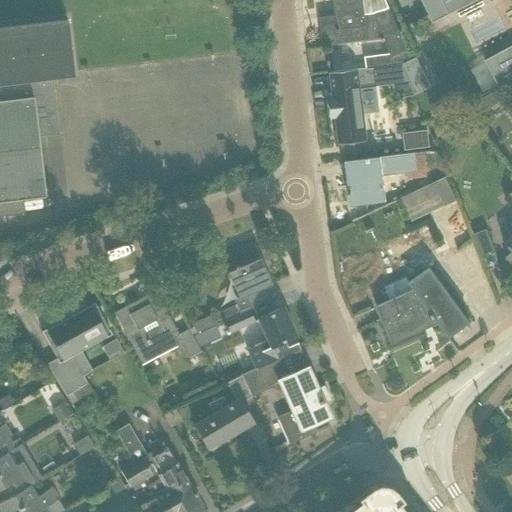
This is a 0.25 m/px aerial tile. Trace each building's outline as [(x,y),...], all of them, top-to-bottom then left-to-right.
[(332,0),(335,16),(319,18),(323,46),(343,44),(385,39),(390,54),(392,57),(407,50),(397,25),(389,6),(374,12),(365,14),(362,0),(332,0)] [(450,15),(442,0),(490,0),(491,2),(495,0),(421,0),(433,23),(450,15)] [(0,216),(6,216),(23,214),(21,200),(45,197),(37,137),(58,134),(52,80),(74,77),(73,72),(67,20),(0,27),(0,216)] [(511,79),(511,45),(485,61),(499,87),(511,79)] [(333,98),(329,98),(332,118),(336,118),(339,145),(367,141),(364,114),(379,112),(376,88),(374,67),(368,68),(330,73),(333,98)] [(386,202),(383,176),(417,172),(415,153),(345,162),(351,206),(386,202)] [(401,199),(412,221),(457,200),(446,178),(401,199)] [(511,248),(511,252),(505,258),(511,265),(511,191),(505,198),(511,206),(511,223),(511,225),(511,226),(511,230),(503,238),(511,248)] [(487,230),(475,234),(477,240),(484,257),(496,252),(487,230)] [(250,297),(249,294),(271,284),(259,258),(226,273),(238,299),(233,301),(238,312),(250,307),(247,298),(250,297)] [(416,290),(395,299),(377,307),(391,339),(433,320),(436,318),(449,337),(469,322),(430,269),(411,283),(416,290)] [(114,313),(123,330),(141,364),(177,345),(185,360),(200,352),(197,348),(191,337),(187,330),(179,335),(176,331),(155,291),(114,313)] [(71,355),(110,334),(104,322),(94,304),(42,333),(57,358),(46,364),(66,395),(86,383),(71,355)] [(246,349),(255,370),(280,358),(281,357),(299,349),(281,308),(263,316),(258,318),(268,340),(246,349)] [(249,310),(223,322),(229,333),(254,322),(249,310)] [(210,316),(192,325),(196,334),(202,332),(214,326),(210,316)] [(196,334),(191,337),(197,348),(207,343),(202,332),(196,334)] [(328,399),(324,388),(318,390),(308,367),(287,375),(280,358),(255,370),(241,376),(250,396),(271,388),(282,393),(291,413),(280,419),(289,440),(326,424),(324,420),(330,417),(323,401),(328,399)] [(250,396),(241,376),(225,383),(235,400),(226,406),(220,396),(206,404),(213,414),(193,425),(207,449),(252,422),(240,402),(250,396)] [(8,395),(0,399),(0,402),(3,408),(12,403),(8,395)] [(61,405),(52,410),(58,421),(67,416),(61,405)] [(0,455),(5,453),(13,448),(7,438),(10,436),(3,425),(0,426),(0,455)] [(87,436),(74,444),(80,454),(93,447),(87,436)] [(137,441),(124,448),(133,464),(142,459),(146,456),(137,441)] [(155,494),(155,495),(165,511),(190,511),(201,506),(167,449),(154,457),(152,453),(146,456),(142,459),(152,475),(146,479),(155,494)] [(0,488),(8,484),(14,494),(28,485),(37,480),(31,469),(34,468),(27,457),(12,465),(5,453),(0,455),(0,488)] [(133,464),(130,465),(140,482),(146,479),(152,475),(142,459),(133,464)] [(140,482),(130,465),(120,472),(127,484),(129,488),(140,482)] [(126,490),(130,497),(138,511),(165,511),(155,495),(155,494),(146,479),(140,482),(129,488),(127,484),(123,486),(125,488),(126,490)] [(403,511),(399,507),(400,506),(397,503),(400,501),(388,487),(386,485),(382,484),(378,484),(375,485),(372,486),(369,488),(337,511),(403,511)] [(61,511),(55,501),(58,500),(51,489),(36,497),(28,485),(14,494),(0,501),(0,511),(61,511)] [(107,511),(138,511),(130,497),(126,490),(103,504),(107,511)]
